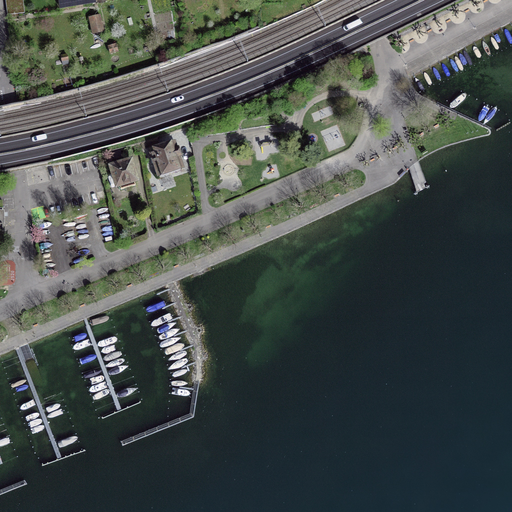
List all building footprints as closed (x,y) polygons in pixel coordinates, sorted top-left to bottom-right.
[(102,31),(99,16),(94,17),(94,15),(90,16),(94,33),(102,31)] [(108,47),(112,57),(119,54),(115,44),(108,47)] [(364,49),(358,51),(360,59),(366,58),(364,49)] [(176,148),(174,143),(150,150),(159,178),(171,174),(170,171),(182,167),(179,157),(181,156),(178,148),(176,148)] [(111,167),(117,186),(120,185),(121,189),(135,185),(134,181),(137,180),(131,161),(111,167)] [(90,200),(105,197),(102,182),(87,186),(90,200)]
